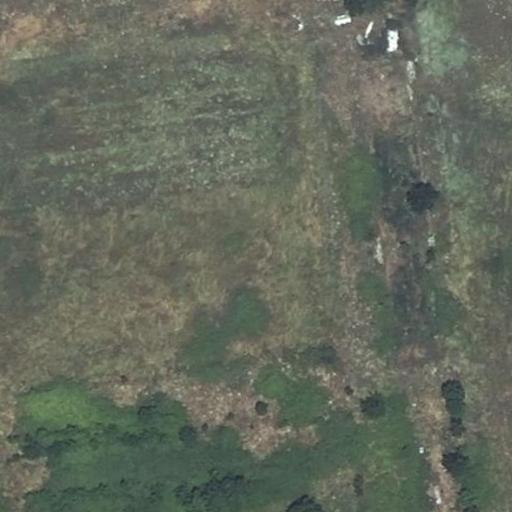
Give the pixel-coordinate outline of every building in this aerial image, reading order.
[(0,57),(257,34),(253,0),(219,0),(0,19),(0,57)] [(400,58),(399,28),(353,29),(353,59),(400,58)] [(409,113),(364,119),(380,236),(425,230),(409,113)] [(433,262),(389,263),(391,355),(434,354),(433,262)] [(307,369),(12,401),(16,436),(311,404),(307,369)] [(447,386),(417,387),(419,472),(448,471),(447,386)] [(23,492),(321,463),(318,430),(19,459),(23,492)]
